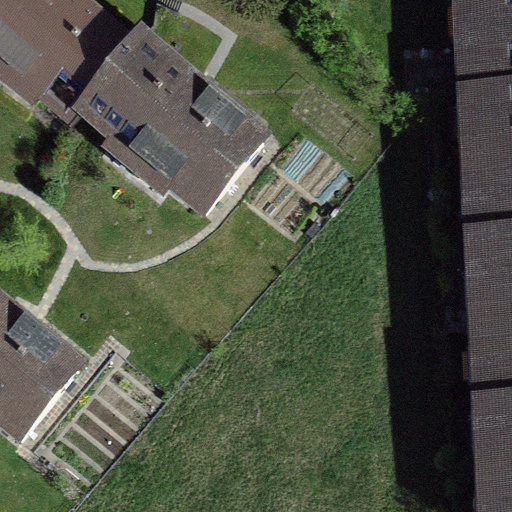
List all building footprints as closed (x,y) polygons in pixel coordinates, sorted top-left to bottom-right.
[(83,114),(132,54),(81,13),(83,10),(70,0),(0,0),(0,63),(75,124),(83,114)] [(511,0),(475,0),(478,44),(462,45),(465,94),(511,91),(511,0)] [(132,54),(83,114),(207,215),(263,146),(211,104),(214,102),(192,84),(190,86),(140,45),(132,54)] [(511,91),(465,94),(434,95),(434,98),(480,96),(483,142),(467,143),(470,191),(484,190),(486,235),(469,236),(468,238),(511,236),(511,91)] [(511,236),(468,238),(469,241),(486,240),(490,309),(475,309),(477,357),(492,357),(494,402),(477,403),(476,405),(511,403),(511,236)] [(0,308),(0,425),(22,443),(80,373),(27,331),(29,328),(7,311),(6,313),(0,308)] [(511,511),(511,403),(476,405),(477,407),(495,406),(496,452),(482,452),(484,500),(499,500),(499,511),(511,511)]
